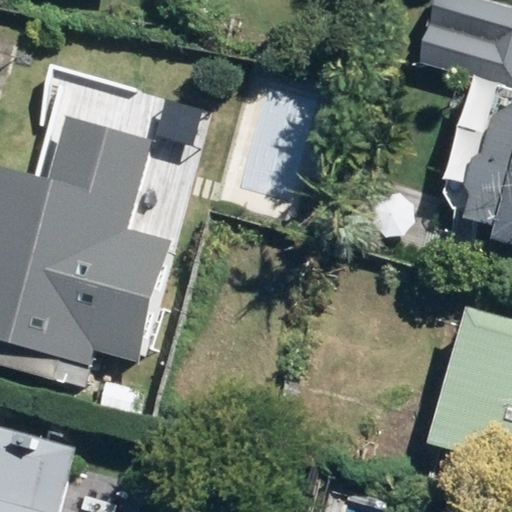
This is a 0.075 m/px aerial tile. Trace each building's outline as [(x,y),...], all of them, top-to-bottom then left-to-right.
[(511,10),(474,0),(450,0),(432,68),(511,89),(511,10)] [(511,234),(511,249),(511,253),(511,125),(511,126),(500,165),(489,169),(483,193),(487,205),(481,226),(511,234)] [(65,189),(0,172),(0,369),(95,394),(105,358),(150,369),(182,248),(140,237),(163,148),(82,126),(65,189)] [(482,464),(474,492),(511,502),(511,324),(483,317),(445,453),(482,464)] [(146,394),(114,386),(108,411),(140,419),(146,394)] [(0,442),(0,511),(73,511),(90,456),(3,431),(0,442)]
